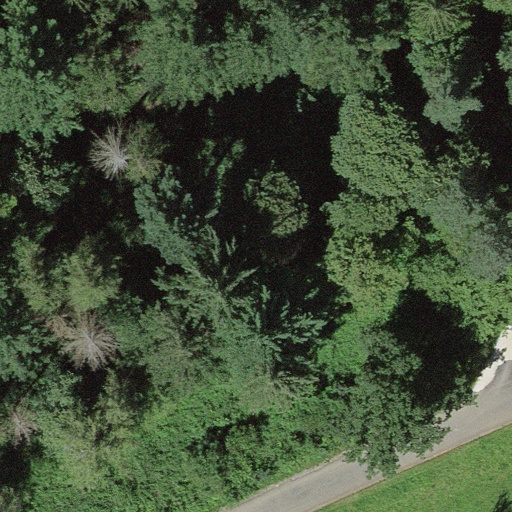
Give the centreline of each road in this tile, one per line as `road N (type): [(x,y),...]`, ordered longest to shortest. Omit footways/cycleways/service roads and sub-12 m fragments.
road 1 (track): [(0,137),(511,1)]
road 2 (residential): [(275,511),(511,399)]
